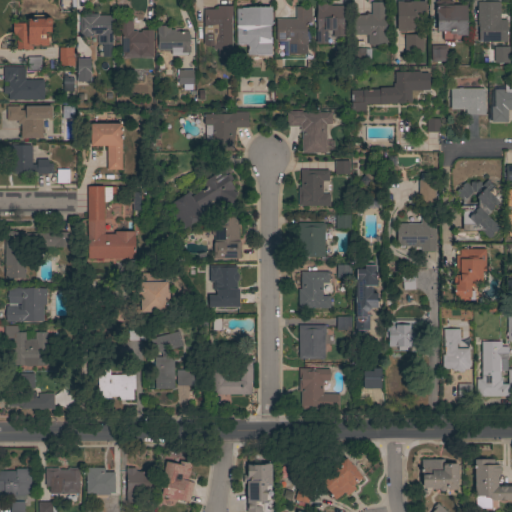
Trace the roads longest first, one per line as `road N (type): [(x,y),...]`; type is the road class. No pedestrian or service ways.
road 1 (tertiary): [(511,430),(0,433)]
road 2 (residential): [(265,430),(270,162)]
